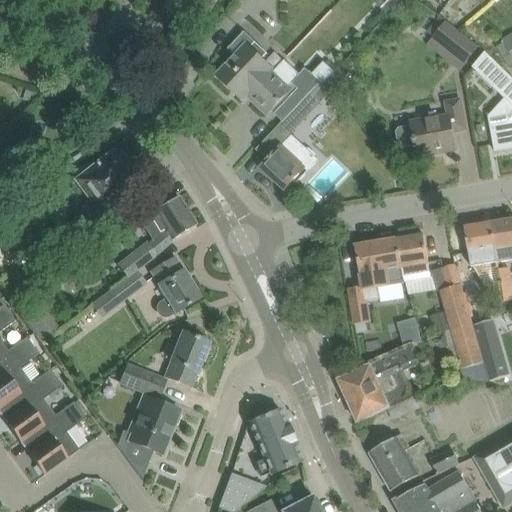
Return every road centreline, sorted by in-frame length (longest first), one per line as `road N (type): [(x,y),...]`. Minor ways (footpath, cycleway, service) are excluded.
road 1 (tertiary): [(0,20),(90,63),(146,107),(197,162),(246,239)]
road 2 (residential): [(246,239),(511,191)]
road 3 (residential): [(144,511),(99,452),(22,504),(0,471)]
road 4 (unclassified): [(189,511),(239,377),(289,345)]
road 5 (tertiary): [(289,345),(361,511)]
